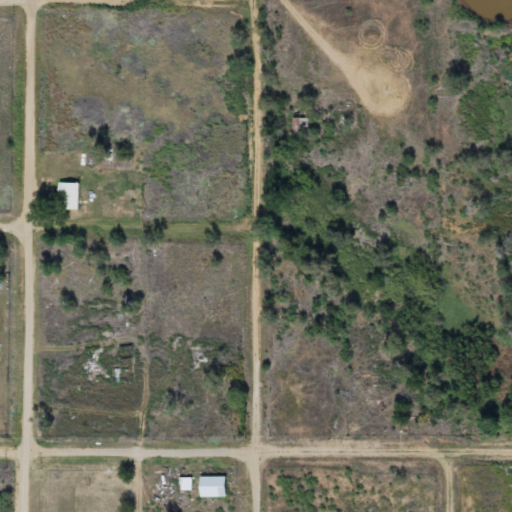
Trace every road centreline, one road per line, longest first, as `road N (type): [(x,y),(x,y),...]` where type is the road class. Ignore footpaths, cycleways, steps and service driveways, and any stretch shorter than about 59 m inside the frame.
road 1 (residential): [(23,511),(30,0)]
road 2 (residential): [(261,511),(260,0)]
road 3 (residential): [(511,452),(0,451)]
road 4 (residential): [(260,6),(0,1)]
road 5 (residential): [(0,229),(256,231)]
